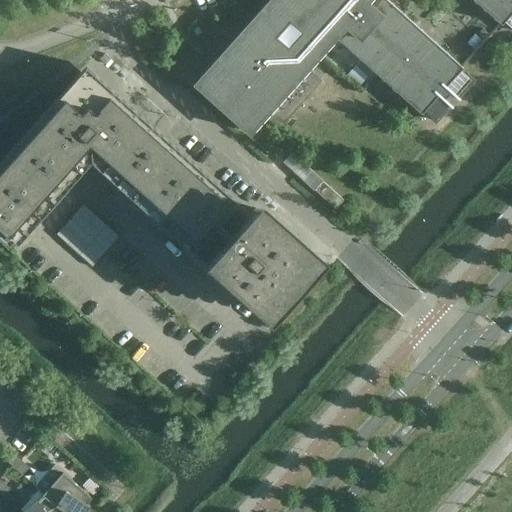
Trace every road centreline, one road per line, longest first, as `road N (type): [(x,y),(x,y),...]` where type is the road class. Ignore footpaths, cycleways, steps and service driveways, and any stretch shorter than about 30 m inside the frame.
road 1 (residential): [(167,94),(405,298)]
road 2 (unclassified): [(446,340),(292,511)]
road 3 (unclassified): [(327,511),(465,357)]
